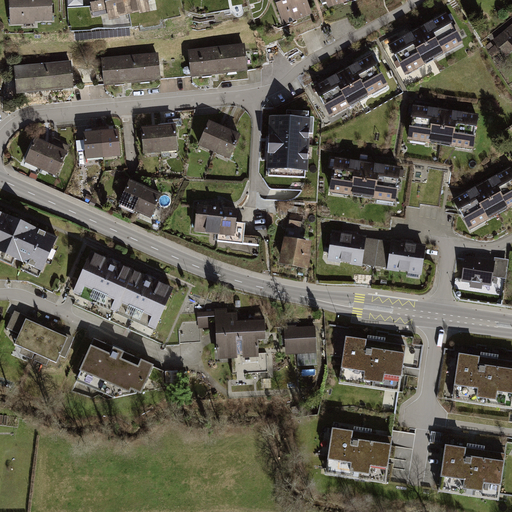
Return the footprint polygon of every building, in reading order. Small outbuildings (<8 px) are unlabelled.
[(50,0),(8,0),(10,24),(52,22),(50,0)] [(128,17),(124,0),(88,0),(93,17),(108,13),(110,21),(128,17)] [(124,0),(128,17),(150,13),(149,5),(161,2),(160,0),(124,0)] [(305,0),(275,0),(283,25),(311,16),(305,0)] [(325,0),(328,9),(351,0),(325,0)] [(446,17),(388,47),(404,77),(462,47),(446,17)] [(511,27),(494,41),(506,57),(511,51),(511,27)] [(492,40),(485,46),(493,56),(500,50),(492,40)] [(245,48),(188,54),(191,83),(248,77),(245,48)] [(372,54),(315,84),(330,115),(388,85),(372,54)] [(157,58),(101,63),(104,91),(160,86),(157,58)] [(72,60),(16,65),(18,92),(74,87),(72,60)] [(476,115),(413,105),(407,139),(470,149),(476,115)] [(309,120),(287,118),(286,127),(271,126),(269,175),(306,177),(308,142),(313,142),(314,125),(309,125),(309,120)] [(225,127),(209,120),(199,145),(214,151),(225,127)] [(174,122),(159,124),(162,152),(177,151),(174,122)] [(144,154),(162,152),(159,124),(141,126),(144,154)] [(240,133),(225,127),(214,151),(230,158),(240,133)] [(118,128),(101,130),(104,157),(121,155),(118,128)] [(104,157),(101,130),(85,132),(87,158),(104,157)] [(41,170),(52,143),(36,136),(25,162),(41,170)] [(55,137),(52,143),(41,170),(57,176),(70,146),(60,141),(60,140),(55,137)] [(398,171),(335,161),(330,195),(393,205),(398,171)] [(511,169),(454,200),(470,230),(511,208),(511,169)] [(145,186),(130,179),(119,203),(135,210),(145,186)] [(161,192),(145,186),(135,210),(151,217),(161,192)] [(237,209),(197,205),(195,232),(233,236),(233,241),(243,242),(245,223),(236,222),(237,209)] [(302,215),(291,214),(289,225),(300,227),(302,215)] [(56,239),(0,215),(0,258),(40,276),(56,239)] [(367,240),(333,235),(329,262),(363,267),(367,240)] [(308,240),(283,236),(279,263),(304,267),(308,240)] [(425,249),(391,244),(387,271),(421,276),(425,249)] [(114,310),(131,270),(91,252),(73,293),(114,310)] [(496,263),(464,260),(462,282),(493,286),(496,263)] [(154,328),(172,287),(131,270),(114,310),(154,328)] [(215,312),(198,313),(198,326),(216,325),(217,360),(259,358),(258,340),(266,340),(265,320),(248,320),(248,314),(238,314),(238,311),(226,312),(226,309),(215,309),(215,312)] [(42,322),(15,311),(8,328),(19,333),(15,345),(22,347),(20,353),(33,359),(35,353),(36,353),(47,327),(41,324),(42,322)] [(55,330),(47,327),(36,353),(38,354),(35,360),(48,365),(50,359),(58,362),(61,356),(66,358),(75,336),(56,328),(55,330)] [(315,328),(286,329),(287,354),(316,353),(315,328)] [(153,363),(96,338),(81,371),(129,392),(130,388),(140,393),(153,363)] [(346,338),(341,377),(400,385),(405,346),(346,338)] [(511,362),(460,356),(455,395),(511,402),(511,362)] [(332,430),(327,469),(386,477),(391,438),(332,430)] [(446,446),(441,485),(500,493),(505,454),(446,446)]
